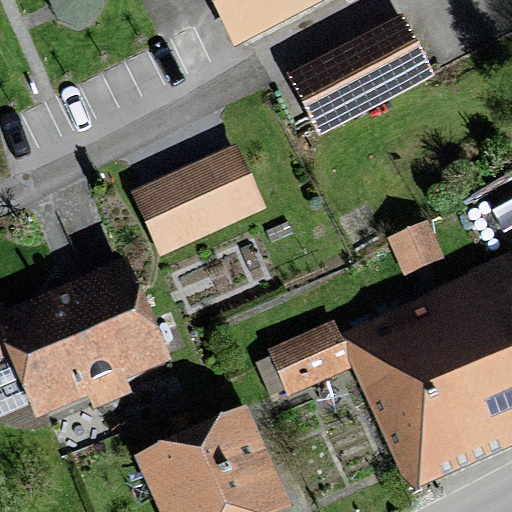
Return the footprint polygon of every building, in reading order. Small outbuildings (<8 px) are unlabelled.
[(58,24),(74,29),(90,24),(100,11),(100,0),(48,0),(49,10),(58,24)] [(205,0),(233,51),(331,0),(205,0)] [(285,78),(318,141),(434,81),(401,18),(285,78)] [(129,194),(158,259),(265,210),(236,146),(129,194)] [(385,243),(401,279),(444,260),(428,224),(385,243)] [(511,253),(465,274),(467,278),(427,296),(428,298),(339,337),(333,322),(266,352),(269,359),(254,366),(268,399),(285,392),(288,399),(351,370),(408,498),(511,451),(511,253)] [(127,384),(170,366),(126,262),(0,315),(0,420),(28,409),(34,423),(87,401),(92,413),(131,396),(127,384)] [(133,459),(156,511),(292,511),(248,409),(133,459)]
